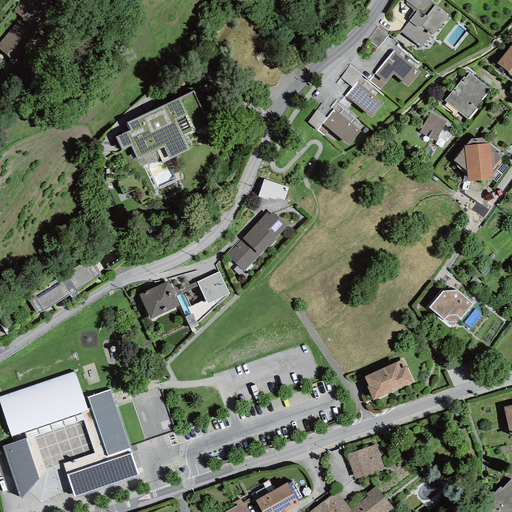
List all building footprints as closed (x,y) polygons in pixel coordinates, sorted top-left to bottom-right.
[(448,15),(430,0),(405,0),(418,9),(400,32),(411,39),(407,44),(415,49),(429,48),(434,42),(433,35),(438,28),(443,27),(442,22),(445,19),(448,19),(448,15)] [(24,13),(0,42),(0,52),(11,61),(39,25),(24,13)] [(388,35),(378,26),(367,39),(378,47),(388,35)] [(511,42),(497,61),(511,72),(511,42)] [(420,71),(394,50),(369,80),(380,89),(393,73),(408,85),(420,71)] [(361,75),(350,66),(341,77),(353,86),(361,75)] [(463,76),(444,100),(445,100),(467,118),(477,107),(476,106),(490,88),(469,72),(465,77),(463,76)] [(383,103),(358,81),(345,95),(371,117),(383,103)] [(181,137),(165,103),(121,124),(137,158),(181,137)] [(360,130),(334,108),(326,117),(316,130),(324,136),(330,129),(348,144),(360,130)] [(326,117),(316,109),(307,123),(316,130),(326,117)] [(446,121),(430,112),(420,132),(436,141),(446,121)] [(471,138),(454,159),(467,169),(468,180),(493,177),(492,166),(503,154),(481,137),(471,138)] [(158,148),(163,160),(170,157),(164,145),(158,148)] [(286,186),(261,180),(257,197),(281,204),(286,186)] [(267,211),(225,257),(243,272),(284,227),(267,211)] [(90,257),(29,295),(40,311),(101,273),(90,257)] [(219,271),(197,281),(207,302),(228,292),(219,271)] [(166,279),(134,295),(147,321),(179,305),(166,279)] [(440,290),(427,307),(445,322),(455,320),(470,303),(455,289),(440,290)] [(403,361),(361,378),(371,400),(413,383),(403,361)] [(110,391),(86,398),(105,456),(128,448),(110,391)] [(511,402),(501,405),(508,436),(511,435),(511,402)] [(27,435),(4,442),(20,494),(35,490),(38,500),(52,496),(39,454),(40,454),(37,444),(30,446),(27,435)] [(373,446),(344,456),(353,480),(382,470),(373,446)] [(129,454),(65,476),(73,499),(137,477),(129,454)] [(511,511),(511,481),(510,480),(484,504),(491,511),(511,511)] [(283,482),(252,503),(257,511),(282,511),(296,503),(283,482)] [(335,492),(309,511),(384,511),(390,507),(373,485),(346,506),(335,492)]
